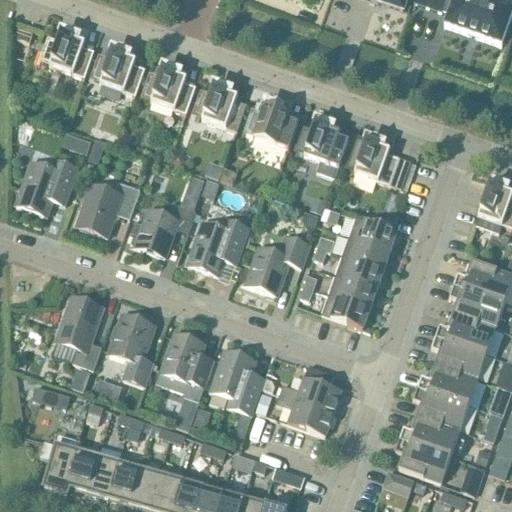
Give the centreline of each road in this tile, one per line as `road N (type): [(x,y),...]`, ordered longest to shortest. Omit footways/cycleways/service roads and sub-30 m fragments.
road 1 (residential): [(381,381),(0,247)]
road 2 (unclassified): [(464,145),(186,48)]
road 3 (residential): [(381,381),(464,145)]
road 4 (unclassified): [(186,48),(50,0)]
road 5 (residential): [(335,511),(381,381)]
